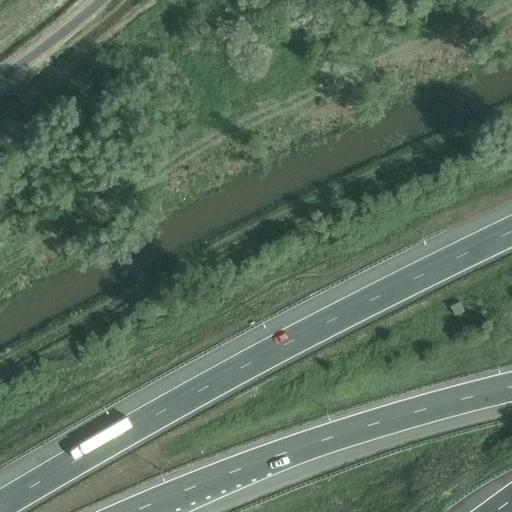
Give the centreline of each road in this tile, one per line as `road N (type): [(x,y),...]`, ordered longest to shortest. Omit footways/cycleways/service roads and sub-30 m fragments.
road 1 (motorway): [(511,229),(307,329),(0,503)]
road 2 (motorway): [(135,511),(340,435),(511,389)]
